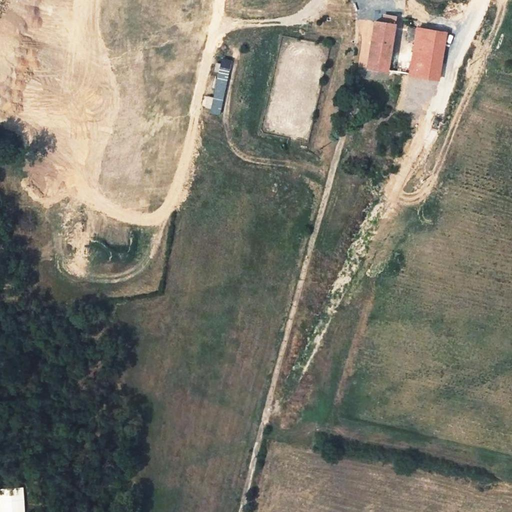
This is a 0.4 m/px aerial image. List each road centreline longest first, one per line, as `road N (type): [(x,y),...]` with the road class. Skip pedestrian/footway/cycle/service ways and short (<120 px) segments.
road 1 (track): [(242,511),(358,87),(365,0)]
road 2 (track): [(119,214),(153,220),(169,205),(222,0)]
